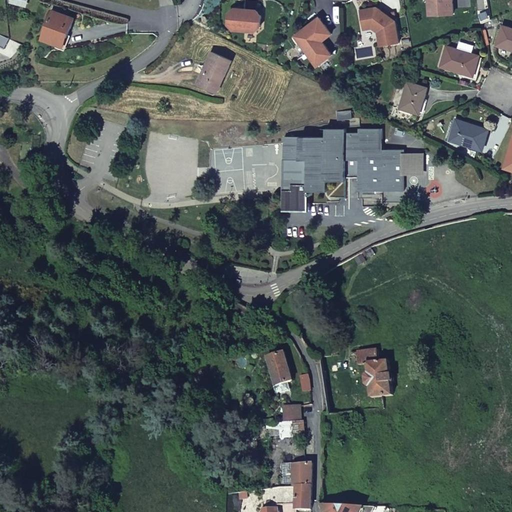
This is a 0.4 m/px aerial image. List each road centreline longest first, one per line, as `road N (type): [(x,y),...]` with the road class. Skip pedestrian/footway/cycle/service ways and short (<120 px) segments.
road 1 (residential): [(65,107),(51,169),(58,194),(78,212),(251,294)]
road 2 (residential): [(251,294),(298,282),(374,237),(511,204)]
road 3 (residential): [(251,294),(299,344),(314,373),(319,511)]
road 4 (residential): [(172,25),(144,62),(65,107)]
